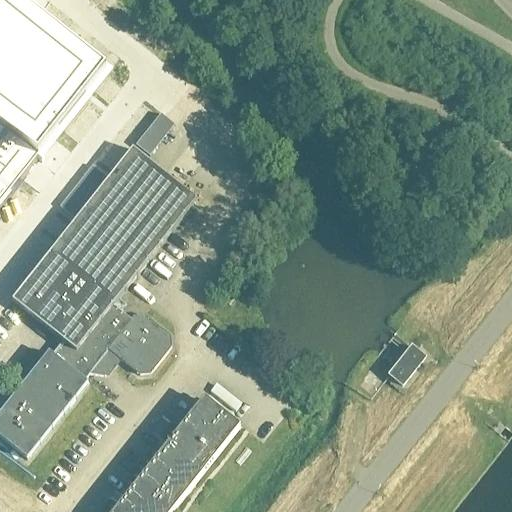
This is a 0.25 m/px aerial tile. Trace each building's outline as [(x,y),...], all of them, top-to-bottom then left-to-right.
[(0,0),(0,209),(106,76),(10,0),(0,0)] [(112,306),(196,201),(132,150),(11,302),(62,342),(51,356),(48,353),(0,413),(0,439),(26,460),(87,384),(83,381),(90,375),(104,377),(118,359),(139,376),(151,375),(172,348),(170,337),(145,316),(134,318),(131,320),(112,306)] [(402,387),(424,358),(412,348),(389,376),(402,387)] [(228,382),(219,389),(239,415),(248,408),(228,382)] [(169,511),(236,428),(204,402),(116,511),(169,511)]
